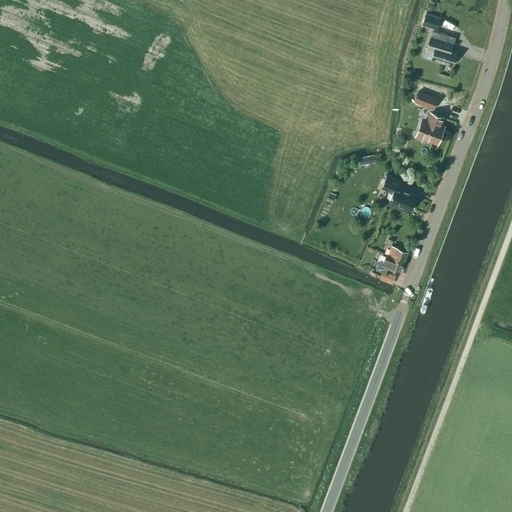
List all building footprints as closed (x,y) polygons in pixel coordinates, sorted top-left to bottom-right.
[(429,14),(428,13),(425,13),(422,24),(433,28),(437,16),(436,16),(430,14),(429,14)] [(431,36),(428,45),(430,48),(434,50),(431,58),(452,65),(453,62),(458,59),(456,54),(456,51),(451,50),(452,43),(445,41),(447,35),(433,30),(431,37),(431,36)] [(429,94),(424,92),(418,90),(414,101),(434,109),(438,98),(431,95),(429,94)] [(425,119),(424,124),(421,123),(418,130),(421,131),(419,137),(430,142),(431,141),(437,143),(444,126),(440,125),(443,117),(431,112),(428,120),(425,119)] [(372,155),(369,156),(366,156),(359,158),(360,165),(375,162),(374,160),(373,155),(372,155)] [(381,188),(392,192),(389,201),(412,210),(418,195),(398,187),(401,181),(389,176),(386,175),(381,188)] [(334,194),(332,193),(329,192),(326,200),(333,202),(336,195),(334,194)] [(387,256),(404,262),(407,252),(391,246),(387,256)] [(387,256),(385,255),(383,262),(380,260),(376,269),(385,272),(387,267),(400,272),(404,262),(387,256)] [(392,284),(396,275),(388,272),(388,275),(382,272),(379,279),(392,284)]
